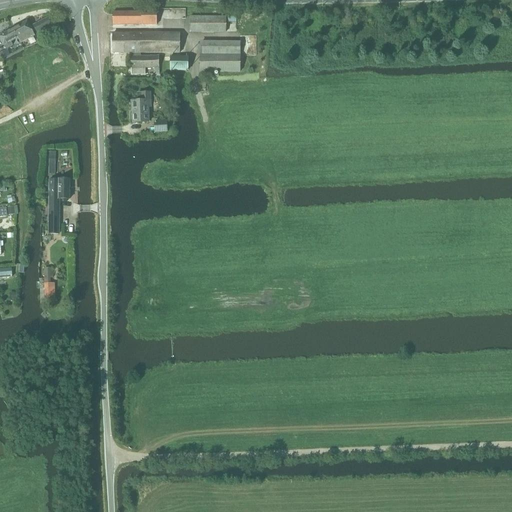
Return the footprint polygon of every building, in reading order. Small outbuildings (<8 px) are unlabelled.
[(155,25),(155,11),(141,11),(141,13),(113,12),(113,25),(155,25)] [(37,33),(51,25),(47,18),(33,25),(37,33)] [(226,32),(226,18),(190,18),(190,32),(226,32)] [(13,29),(18,38),(21,43),(35,36),(28,21),(13,29)] [(11,42),(18,38),(13,29),(0,35),(0,49),(2,49),(1,47),(4,46),(6,50),(13,46),(11,42)] [(179,54),(179,34),(113,34),(113,53),(132,54),(140,54),(179,54)] [(240,72),(240,44),(200,44),(200,72),(240,72)] [(140,57),(140,54),(132,54),(132,57),(131,57),(131,75),(145,75),(145,69),(154,69),(154,75),(159,75),(159,57),(140,57)] [(149,123),(148,108),(151,107),(150,93),(138,94),(138,102),(132,102),(133,123),(149,123)] [(155,133),(167,133),(167,121),(154,122),(155,133)] [(59,200),(69,200),(70,180),(49,180),(50,229),(60,229),(59,200)] [(11,269),(0,269),(0,278),(13,278),(12,275),(11,269)] [(52,301),(52,283),(51,283),(44,283),(44,301),(52,301)]
